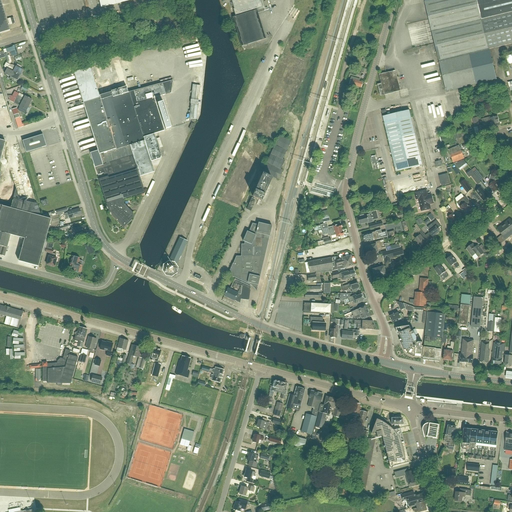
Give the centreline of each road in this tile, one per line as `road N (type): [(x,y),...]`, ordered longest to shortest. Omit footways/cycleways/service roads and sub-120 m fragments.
road 1 (unclassified): [(372,299),(344,195),(394,0)]
road 2 (unclassified): [(178,286),(205,194),(274,50),(284,0)]
road 3 (tertiary): [(119,257),(94,227),(25,0)]
road 4 (tertiary): [(229,359),(0,295)]
road 5 (tertiary): [(377,360),(269,329),(178,286)]
road 6 (unclassified): [(372,299),(511,194)]
road 7 (tertiary): [(408,407),(260,368)]
road 8 (residential): [(218,511),(260,368)]
road 9 (unclassified): [(0,262),(91,286),(109,280),(119,257)]
